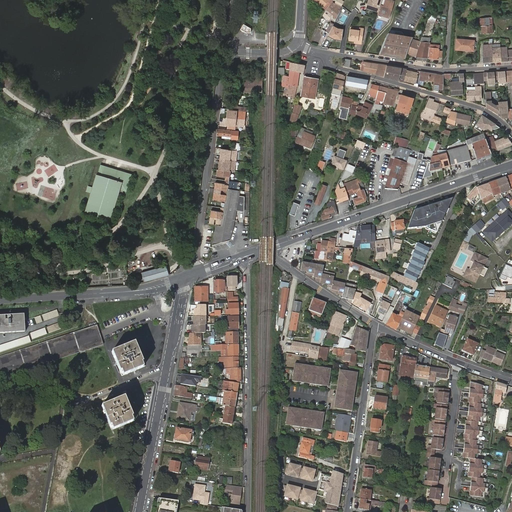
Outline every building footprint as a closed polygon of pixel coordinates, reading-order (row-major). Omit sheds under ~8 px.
[(314,0),(326,10),(331,2),(332,0),(314,0)] [(375,0),(374,3),(368,1),(366,8),(378,12),(382,0),(375,0)] [(382,0),(378,12),(378,14),(389,18),(394,1),(390,0),(382,0)] [(331,2),(326,10),(335,18),(339,11),(338,10),(340,8),(331,2)] [(480,18),(480,27),(484,26),(484,23),(484,21),(486,21),(486,23),(489,23),(489,26),(493,26),(492,17),(480,18)] [(328,21),(324,31),(328,33),(332,23),(328,21)] [(484,26),(485,33),(493,32),(493,26),(489,26),(489,23),(486,23),(484,23),(484,26)] [(343,29),(333,24),(326,39),(330,41),(332,38),(337,39),(337,41),(341,41),(343,29)] [(363,27),(350,25),(349,40),(354,41),(354,43),(361,44),(363,27)] [(399,53),(400,53),(402,43),(404,37),(387,34),(381,50),(386,53),(398,55),(399,53)] [(473,39),(461,37),(460,50),(472,51),(473,39)] [(409,44),(406,54),(415,56),(420,42),(411,39),(409,44)] [(402,53),(406,54),(409,44),(406,43),(402,43),(400,53),(402,53)] [(416,57),(428,58),(429,48),(429,45),(429,44),(420,43),(416,57)] [(483,45),(482,62),(492,62),(491,48),(492,45),(492,43),(489,43),(489,45),(483,45)] [(429,48),(428,58),(438,59),(438,57),(441,57),(442,51),(439,51),(439,46),(438,46),(437,49),(429,48)] [(501,61),(500,48),(498,48),(498,46),(496,47),(496,48),(491,48),(492,62),(501,61)] [(291,62),(290,69),(299,72),(303,72),(305,65),(291,62)] [(361,70),(376,75),(378,64),(363,62),(361,70)] [(378,64),(376,75),(384,77),(386,66),(378,64)] [(386,66),(384,77),(399,81),(399,79),(401,69),(401,68),(386,66)] [(279,67),(279,72),(288,75),(288,72),(283,70),(283,67),(279,67)] [(286,76),(285,83),(297,85),(299,72),(290,69),(289,76),(286,76)] [(418,84),(419,74),(406,71),(404,80),(418,84)] [(434,79),(435,74),(435,73),(420,71),(419,74),(418,84),(418,86),(443,94),(443,84),(423,79),(423,77),(434,79)] [(483,76),(484,81),(488,80),(488,83),(495,83),(495,80),(499,79),(499,83),(506,82),(505,71),(483,72),(483,73),(483,76)] [(343,75),(336,73),(333,88),(342,90),(345,77),(343,76),(343,75)] [(461,82),(464,81),(464,73),(457,73),(457,76),(459,76),(459,82),(451,82),(452,95),(462,94),(461,82)] [(483,76),(483,73),(474,74),(474,82),(482,82),(482,76),(483,76)] [(244,92),(262,92),(262,78),(252,78),(252,76),(249,76),(249,78),(244,78),(244,92)] [(305,76),(301,96),(315,98),(318,78),(305,76)] [(363,79),(347,76),(344,89),(353,91),(354,85),(361,86),(363,79)] [(285,83),(283,95),(295,97),(296,95),(297,85),(285,83)] [(376,95),(379,86),(372,84),(369,93),(367,98),(368,98),(369,96),(371,93),(376,95)] [(384,97),(387,88),(379,86),(376,95),(384,97)] [(391,105),(394,105),(395,103),(398,94),(399,91),(387,88),(384,97),(383,100),(392,102),(391,105)] [(467,91),(467,100),(480,100),(480,91),(475,91),(467,91)] [(491,91),(485,92),(486,107),(490,109),(497,114),(499,111),(498,104),(495,105),(492,102),(491,91)] [(398,94),(395,103),(398,104),(398,105),(410,109),(413,99),(401,95),(398,94)] [(351,103),(352,103),(353,99),(343,96),(340,106),(348,108),(349,109),(351,103)] [(434,99),(429,98),(423,113),(433,117),(435,113),(439,104),(433,102),(434,99)] [(357,106),(352,105),(348,114),(355,116),(356,114),(366,119),(372,105),(365,101),(362,106),(358,105),(357,106)] [(507,101),(498,102),(498,104),(499,111),(497,114),(500,116),(504,116),(505,114),(508,114),(508,109),(507,101)] [(296,104),(290,120),(295,122),(301,106),(296,104)] [(339,117),(346,119),(349,109),(340,106),(339,109),(341,109),(339,117)] [(236,125),(237,112),(229,111),(227,125),(236,125)] [(449,113),(446,122),(454,124),(455,122),(469,126),(471,116),(450,111),(449,113)] [(245,112),(237,112),(236,125),(244,126),(245,112)] [(494,123),(480,114),(473,124),(481,130),(485,129),(489,130),(494,123)] [(234,130),(218,129),(218,130),(217,135),(223,136),(223,139),(230,140),(230,139),(233,139),(234,134),(234,130)] [(297,137),(295,142),(311,148),(315,136),(303,131),(301,138),(297,137)] [(484,133),(465,139),(467,144),(471,142),(472,145),(471,145),(472,147),(473,147),(476,158),(491,152),(486,139),(485,136),(484,133)] [(486,139),(491,152),(496,150),(497,150),(511,144),(511,143),(508,139),(506,136),(494,141),(492,137),(486,139)] [(362,149),(364,143),(356,139),(353,146),(362,149)] [(406,148),(408,144),(404,143),(404,142),(398,140),(396,145),(399,146),(406,148)] [(249,150),(249,147),(242,146),(243,143),(235,143),(235,148),(228,147),(228,149),(237,150),(244,151),(249,152),(249,150)] [(396,145),(394,145),(390,158),(395,160),(399,146),(396,145)] [(410,150),(406,148),(399,146),(395,160),(390,158),(384,177),(388,177),(384,188),(386,188),(397,189),(399,183),(406,163),(408,156),(410,150)] [(445,152),(449,165),(470,159),(466,146),(445,152)] [(228,149),(220,148),(220,159),(236,161),(237,150),(228,149)] [(339,148),(336,157),(340,158),(343,159),(346,151),(339,148)] [(445,152),(437,155),(441,167),(449,165),(445,152)] [(429,164),(427,163),(425,169),(422,178),(432,175),(431,172),(431,170),(441,167),(437,155),(432,157),(429,164)] [(334,156),(331,164),(343,169),(346,161),(343,159),(340,158),(336,157),(334,156)] [(416,159),(408,156),(406,163),(399,183),(407,186),(416,159)] [(236,161),(220,159),(219,170),(227,170),(230,171),(235,171),(236,161)] [(97,174),(86,211),(111,218),(119,194),(122,195),(124,191),(126,191),(132,174),(100,164),(97,174)] [(505,177),(496,181),(502,194),(509,192),(510,195),(511,193),(511,191),(505,177)] [(345,181),(343,182),(347,195),(356,192),(359,197),(354,198),(354,200),(355,205),(368,201),(364,189),(361,190),(358,183),(361,181),(360,178),(353,180),(354,183),(346,186),(345,181)] [(381,198),(382,182),(369,181),(368,197),(381,198)] [(496,181),(488,184),(494,197),(502,194),(496,181)] [(347,195),(343,182),(340,183),(341,184),(338,185),(335,191),(339,201),(348,198),(347,195)] [(494,197),(488,184),(485,185),(487,190),(479,193),(480,198),(481,199),(482,199),(482,200),(486,199),(487,201),(493,198),(494,197)] [(322,185),(316,203),(320,205),(327,186),(322,185)] [(487,190),(485,185),(477,188),(479,193),(487,190)] [(479,193),(477,188),(472,192),(467,198),(470,200),(473,197),(479,193)] [(239,195),(239,192),(227,190),(226,191),(226,196),(225,202),(224,208),(223,213),(222,219),(221,225),(216,225),(215,233),(213,244),(229,240),(233,227),(236,210),(239,195)] [(453,198),(414,210),(407,229),(424,227),(436,233),(453,198)] [(293,204),(290,214),(294,215),(298,204),(295,203),(294,205),(293,204)] [(335,206),(323,209),(320,215),(323,219),(330,217),(329,213),(337,211),(335,206)] [(511,213),(508,209),(483,231),(492,242),(511,224),(511,213)] [(485,227),(479,220),(472,227),(478,234),(485,227)] [(391,223),(391,231),(404,229),(403,221),(398,221),(398,222),(395,223),(391,223)] [(376,242),(375,226),(357,228),(355,236),(354,240),(362,239),(366,239),(367,243),(376,242)] [(362,239),(354,240),(353,248),(358,247),(362,239)] [(393,239),(391,250),(399,251),(401,240),(393,239)] [(389,241),(376,242),(377,253),(377,254),(390,252),(389,241)] [(468,244),(463,241),(460,248),(465,251),(468,244)] [(430,249),(417,243),(411,256),(412,257),(403,277),(408,279),(415,282),(425,263),(423,262),(430,249)] [(335,247),(321,246),(320,252),(334,254),(335,247)] [(332,262),(334,254),(320,252),(313,251),(313,253),(315,254),(314,259),(332,262)] [(486,258),(475,253),(471,261),(474,262),(471,270),(467,269),(464,276),(476,282),(480,274),(484,276),(488,269),(482,266),(486,258)] [(323,266),(302,262),(300,271),(307,272),(306,275),(313,276),(313,278),(316,279),(315,282),(320,283),(323,271),(323,266)] [(360,272),(361,267),(353,264),(350,262),(349,264),(348,267),(360,272)] [(511,266),(505,264),(499,277),(505,280),(507,276),(511,278),(511,276),(511,275),(511,266)] [(142,273),(144,282),(169,275),(166,266),(142,273)] [(381,280),(387,282),(389,277),(361,267),(360,272),(381,280)] [(334,274),(323,271),(320,283),(319,284),(331,286),(333,281),(334,274)] [(403,277),(391,272),(390,276),(397,279),(397,280),(406,284),(407,284),(408,279),(403,277)] [(237,276),(227,277),(227,291),(235,290),(235,287),(237,287),(237,276)] [(447,278),(445,277),(442,283),(452,288),(455,282),(452,280),(452,279),(448,276),(447,278)] [(408,279),(407,284),(414,287),(412,290),(415,291),(419,284),(408,279)] [(215,280),(215,293),(223,293),(223,286),(224,286),(224,280),(215,280)] [(345,284),(333,281),(330,292),(342,295),(345,284)] [(356,285),(345,282),(345,284),(342,295),(342,298),(347,299),(346,302),(351,305),(351,304),(355,292),(356,285)] [(376,291),(383,294),(386,287),(379,285),(378,284),(376,291)] [(195,288),(195,305),(196,305),(199,305),(199,302),(207,302),(207,288),(195,288)] [(285,308),(289,290),(282,288),(280,307),(285,308)] [(362,294),(355,292),(351,304),(366,312),(370,303),(360,298),(362,294)] [(484,297),(483,301),(488,301),(488,302),(509,304),(509,300),(505,299),(506,293),(498,293),(494,293),(493,297),(484,297)] [(424,321),(434,299),(430,297),(420,318),(419,319),(424,321)] [(391,303),(382,298),(376,313),(384,317),(391,303)] [(310,310),(321,315),(325,304),(321,303),(321,302),(320,302),(313,299),(309,310),(310,310)] [(463,304),(453,299),(450,305),(448,309),(452,311),(455,305),(461,308),(463,304)] [(301,303),(294,302),(293,309),(290,330),(296,331),(301,303)] [(467,306),(463,304),(461,308),(455,305),(452,311),(462,315),(467,306)] [(199,305),(196,305),(196,309),(194,309),(194,316),(206,316),(206,305),(199,305)] [(235,310),(237,310),(237,305),(228,305),(229,311),(230,311),(230,315),(235,315),(235,310)] [(398,325),(407,308),(403,306),(398,316),(392,313),(385,325),(395,330),(397,328),(398,325)] [(440,327),(446,312),(436,307),(429,322),(440,327)] [(43,316),(45,322),(60,316),(58,311),(43,316)] [(420,318),(405,311),(398,325),(397,328),(412,335),(413,333),(419,319),(420,318)] [(340,317),(341,315),(335,313),(328,332),(333,334),(336,327),(342,329),(345,319),(340,317)] [(0,316),(0,332),(1,333),(5,332),(9,332),(14,332),(17,332),(21,331),(25,331),(25,326),(25,320),(24,316),(24,315),(17,316),(15,316),(12,316),(12,319),(8,320),(5,320),(4,316),(2,316),(0,316)] [(457,318),(446,315),(443,325),(446,327),(445,330),(441,330),(440,334),(447,336),(448,333),(452,334),(457,318)] [(206,316),(194,316),(194,324),(205,324),(207,324),(207,316),(206,316)] [(225,320),(225,325),(228,325),(228,329),(238,329),(238,318),(224,318),(224,320),(225,320)] [(47,328),(49,334),(61,330),(59,324),(47,328)] [(205,324),(194,324),(191,324),(192,334),(200,334),(205,334),(205,324)] [(80,331),(40,344),(46,363),(75,354),(103,345),(102,340),(99,331),(97,326),(82,331),(80,331)] [(368,332),(356,327),(350,345),(357,346),(357,351),(365,352),(368,332)] [(29,334),(31,340),(48,334),(45,329),(29,334)] [(239,344),(238,333),(225,333),(225,344),(239,344)] [(192,334),(189,334),(187,347),(200,346),(200,334),(192,334)] [(28,337),(0,345),(0,352),(30,343),(28,337)] [(483,358),(492,362),(495,353),(497,349),(500,341),(495,339),(494,342),(493,341),(490,346),(495,348),(494,350),(488,348),(483,358)] [(468,340),(463,349),(468,351),(470,346),(476,349),(478,344),(468,340)] [(112,352),(122,376),(144,367),(135,343),(112,352)] [(293,343),(292,350),(310,354),(309,358),(310,358),(317,360),(320,347),(312,346),(293,343)] [(0,378),(46,363),(40,344),(0,356),(0,378)] [(239,356),(239,345),(221,346),(215,346),(211,346),(211,350),(225,350),(225,348),(228,349),(228,356),(239,356)] [(381,347),(380,359),(391,361),(393,347),(384,345),(381,347)] [(468,351),(463,349),(463,351),(473,355),(476,349),(470,346),(468,351)] [(317,360),(327,361),(329,348),(320,347),(317,360)] [(353,354),(354,350),(348,350),(345,350),(343,360),(344,360),(343,362),(345,362),(345,361),(352,362),(353,354)] [(495,353),(492,362),(500,365),(506,353),(503,352),(501,355),(495,353)] [(416,365),(416,358),(412,357),(408,357),(402,357),(400,375),(402,376),(414,378),(414,377),(414,374),(416,365)] [(238,367),(238,358),(221,358),(221,362),(223,362),(224,363),(224,367),(238,367)] [(331,370),(296,364),(293,381),(328,387),(331,370)] [(387,382),(389,365),(380,364),(379,370),(377,381),(387,382)] [(430,367),(416,365),(414,374),(414,377),(428,379),(429,376),(430,367)] [(447,370),(430,367),(429,376),(446,379),(447,370)] [(240,382),(240,369),(230,369),(230,374),(234,374),(234,382),(240,382)] [(358,373),(340,370),(336,398),(334,408),(352,411),(353,401),(358,373)] [(182,375),(181,385),(196,387),(197,382),(201,383),(202,378),(182,375)] [(238,384),(230,382),(228,392),(237,394),(238,384)] [(485,387),(471,382),(468,402),(470,403),(467,421),(466,421),(464,439),(465,439),(462,458),(470,459),(468,477),(471,477),(469,495),(474,497),(484,498),(485,493),(487,493),(488,484),(486,484),(486,479),(482,479),(483,474),(486,474),(487,466),(484,465),(485,460),(477,459),(478,455),(480,455),(482,446),(479,446),(480,441),(478,441),(479,436),(481,436),(483,428),(480,427),(481,423),(482,423),(483,418),(485,418),(486,410),(484,409),(484,404),(482,404),(482,399),(486,400),(487,391),(485,391),(485,387)] [(506,386),(496,382),(495,389),(493,402),(499,402),(500,397),(504,397),(506,386)] [(448,388),(435,387),(435,391),(437,391),(436,402),(446,403),(447,392),(449,392),(449,388),(448,388)] [(223,399),(235,401),(237,394),(228,392),(225,392),(223,399)] [(376,401),(376,408),(385,409),(387,398),(375,396),(374,401),(376,401)] [(102,406),(111,430),(134,421),(124,397),(102,406)] [(234,408),(235,401),(223,399),(222,406),(224,406),(234,408)] [(179,403),(177,412),(179,413),(178,419),(188,421),(190,412),(194,413),(195,405),(179,403)] [(434,418),(444,419),(445,409),(447,409),(447,405),(433,403),(433,408),(435,408),(434,418)] [(232,417),(234,408),(224,406),(223,415),(232,417)] [(324,414),(289,408),(286,425),(321,431),(324,414)] [(352,416),(338,414),(335,431),(349,433),(352,416)] [(231,425),(232,417),(223,415),(221,424),(231,425)] [(373,424),(371,423),(370,432),(380,433),(381,421),(374,420),(373,424)] [(443,425),(445,425),(445,421),(431,420),(430,424),(433,424),(432,435),(442,436),(443,425)] [(175,429),(174,439),(187,441),(189,431),(175,429)] [(302,438),(298,457),(310,460),(314,441),(302,438)] [(440,451),(441,440),(432,439),(430,449),(428,449),(427,453),(426,459),(429,459),(428,469),(438,470),(439,460),(434,459),(434,454),(435,450),(440,451)] [(369,442),(367,452),(370,452),(370,454),(380,456),(381,451),(376,451),(378,443),(369,442)] [(56,464),(63,464),(64,455),(57,454),(56,464)] [(207,469),(209,458),(196,456),(195,460),(195,464),(194,466),(198,466),(197,468),(207,469)] [(180,462),(170,460),(169,472),(178,473),(180,462)] [(304,468),(304,470),(303,472),(300,471),(301,469),(301,467),(289,464),(289,466),(287,465),(285,473),(287,474),(287,476),(298,479),(299,477),(299,474),(302,475),(302,477),(301,479),(313,482),(316,471),(304,468)] [(366,471),(365,471),(364,477),(372,478),(373,470),(375,471),(376,467),(367,466),(366,471)] [(331,477),(321,474),(318,486),(316,493),(317,493),(316,496),(326,498),(324,504),(338,507),(340,490),(343,474),(333,471),(331,477)] [(436,484),(438,473),(428,472),(426,483),(423,482),(423,486),(438,487),(438,484),(436,484)] [(206,486),(194,484),(192,500),(200,501),(200,504),(208,505),(209,493),(205,492),(206,486)] [(231,486),(223,485),(222,490),(232,492),(231,494),(229,494),(228,501),(230,501),(230,505),(238,506),(241,491),(240,490),(240,487),(231,486)] [(287,487),(284,486),(285,491),(286,491),(284,497),(298,500),(298,498),(299,496),(302,497),(301,499),(301,501),(314,504),(316,496),(317,493),(316,493),(304,490),(303,491),(302,494),(300,493),(300,491),(301,489),(287,485),(287,487)] [(439,501),(440,489),(432,488),(431,500),(427,500),(427,503),(441,504),(441,501),(439,501)] [(362,489),(360,499),(370,500),(371,491),(362,489)] [(175,511),(178,501),(158,498),(155,511),(175,511)] [(379,506),(379,502),(370,500),(360,499),(360,503),(362,504),(361,509),(371,510),(372,505),(379,506)]
